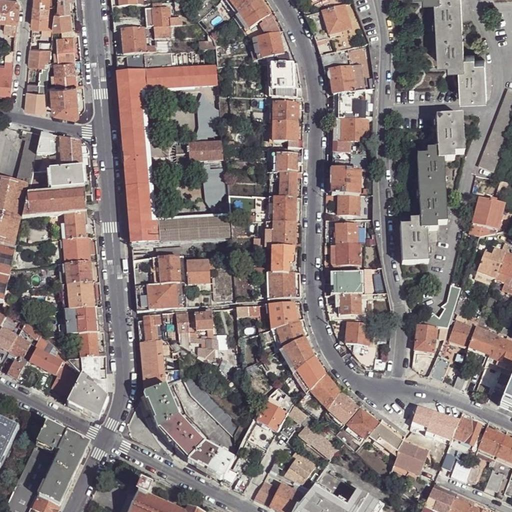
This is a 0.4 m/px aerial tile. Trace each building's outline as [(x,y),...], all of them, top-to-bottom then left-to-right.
[(15,1),(0,0),(0,21),(17,23),(19,5),(15,1)] [(58,0),(59,12),(70,11),(69,0),(58,0)] [(110,0),(111,8),(136,6),(135,0),(110,0)] [(222,0),(220,2),(233,19),(235,17),(257,0),(222,0)] [(270,16),(259,0),(257,0),(235,17),(246,33),(262,22),(270,16)] [(434,0),(437,63),(448,62),(448,67),(459,67),(465,67),(464,55),(461,0),(434,0)] [(184,9),(178,2),(174,3),(175,11),(184,9)] [(159,7),(158,4),(152,4),(152,10),(145,11),(147,30),(170,28),(181,27),(180,19),(170,20),(169,9),(162,9),(161,7),(159,7)] [(33,5),(31,26),(33,28),(41,29),(41,34),(45,35),(45,29),(53,30),(53,29),(55,12),(56,8),(48,7),(33,5)] [(343,7),(322,13),(329,35),(342,32),(349,30),(343,7)] [(53,29),(71,28),(70,11),(59,12),(55,12),(53,29)] [(267,37),(279,34),(271,18),(263,24),(260,26),(267,37)] [(140,21),(113,23),(113,32),(121,32),(140,30),(140,21)] [(170,28),(147,30),(140,30),(121,32),(123,58),(124,58),(127,57),(156,55),(155,49),(145,50),(144,38),(150,38),(150,40),(154,40),(170,39),(171,39),(170,28)] [(297,65),(284,33),(279,34),(267,37),(258,39),(259,45),(251,47),(253,61),(262,59),(262,60),(279,57),(280,63),(285,63),(286,66),(292,65),(297,65)] [(210,37),(207,34),(206,41),(198,42),(199,50),(214,49),(214,48),(212,42),(210,37)] [(55,63),(74,62),(76,61),(75,36),(58,38),(59,53),(55,53),(55,63)] [(171,54),(170,39),(154,40),(155,49),(156,55),(171,54)] [(317,46),(319,54),(330,51),(327,40),(315,42),(317,46)] [(321,58),(325,74),(330,73),(350,70),(354,92),(365,91),(370,90),(369,81),(373,80),(368,46),(321,58)] [(27,85),(26,93),(46,95),(47,88),(50,51),(39,51),(29,50),(28,67),(42,69),(41,73),(39,73),(38,86),(27,85)] [(216,62),(215,54),(215,50),(171,54),(156,55),(127,57),(128,70),(136,70),(137,73),(117,75),(132,245),(135,245),(140,245),(156,243),(230,237),(229,218),(150,225),(147,189),(145,159),(143,138),(139,92),(217,85),(216,66),(195,68),(195,64),(216,62)] [(14,52),(5,51),(4,65),(13,66),(14,52)] [(474,55),(464,55),(465,67),(459,67),(460,99),(486,98),(485,60),(474,60),(474,55)] [(56,87),(76,86),(74,62),(55,63),(54,63),(55,71),(55,81),(56,87)] [(0,95),(11,96),(13,66),(4,65),(1,65),(1,68),(1,69),(4,69),(3,74),(0,73),(0,95)] [(292,65),(286,66),(270,66),(271,83),(272,99),(295,99),(297,99),(296,91),(293,91),(292,65)] [(330,73),(333,96),(354,92),(350,70),(330,73)] [(82,88),(82,85),(76,86),(56,87),(52,88),(54,113),(76,118),(79,116),(76,88),(82,88)] [(333,96),(333,122),(340,122),(365,122),(365,91),(354,92),(333,96)] [(478,168),(492,174),(511,122),(511,93),(508,91),(478,168)] [(45,114),(46,112),(45,111),(46,95),(26,93),(24,112),(45,114)] [(269,106),(269,124),(273,124),(298,124),(299,104),(303,104),(302,100),(297,99),(295,99),(295,104),(273,104),(273,106),(269,106)] [(221,123),(219,102),(204,104),(207,137),(222,136),(221,123)] [(437,162),(443,162),(453,161),(453,156),(462,155),(460,118),(435,119),(436,151),(437,162)] [(333,122),(332,172),(359,172),(361,172),(367,172),(367,144),(339,144),(340,122),(333,122)] [(339,144),(367,144),(368,122),(365,122),(340,122),(339,144)] [(297,144),(298,124),(273,124),(272,143),(287,143),(287,149),(303,149),(303,144),(297,144)] [(0,305),(1,306),(3,306),(5,292),(8,279),(10,272),(12,261),(20,220),(26,195),(31,174),(40,135),(23,132),(22,137),(27,138),(26,142),(17,184),(0,180),(0,305)] [(56,172),(82,169),(79,144),(54,138),(54,150),(50,151),(49,142),(52,142),(52,138),(40,135),(31,174),(37,174),(40,155),(55,154),(56,172)] [(224,161),(222,143),(177,147),(179,164),(224,161)] [(445,225),(443,162),(437,162),(436,151),(426,151),(426,157),(417,158),(421,220),(421,231),(426,231),(436,231),(435,226),(445,225)] [(302,174),(303,155),(271,155),(271,174),(302,174)] [(210,169),(212,205),(228,204),(225,168),(210,169)] [(49,193),(83,189),(82,169),(56,172),(48,173),(49,193)] [(332,172),(331,197),(339,197),(358,197),(358,193),(359,172),(332,172)] [(31,174),(26,195),(49,193),(48,173),(37,174),(31,174)] [(271,174),(268,174),(268,183),(275,183),(275,182),(279,182),(278,199),(296,199),(297,180),(302,180),(302,174),(271,174)] [(26,195),(20,220),(64,217),(85,215),(83,189),(49,193),(26,195)] [(339,197),(331,197),(326,195),(326,206),(339,206),(339,197)] [(339,197),(339,206),(338,216),(357,217),(358,197),(339,197)] [(296,199),(278,199),(274,199),(273,224),(296,224),(296,199)] [(470,237),(479,239),(489,237),(490,231),(496,232),(503,206),(479,200),(470,237)] [(64,238),(64,242),(85,240),(84,232),(84,228),(87,228),(85,215),(64,217),(65,226),(66,238),(64,238)] [(412,227),(401,228),(403,264),(428,262),(426,231),(421,231),(421,220),(411,221),(412,227)] [(503,235),(511,238),(511,237),(511,224),(507,223),(503,235)] [(295,246),(296,224),(273,224),(268,224),(265,224),(265,232),(273,233),(272,250),(293,250),(295,250),(295,246)] [(336,246),(336,247),(355,247),(356,227),(336,227),(336,238),(336,246)] [(273,233),(265,232),(264,245),(260,246),(261,251),(272,250),(273,233)] [(63,242),(64,257),(89,254),(88,240),(85,240),(64,242),(63,242)] [(495,281),(495,279),(504,255),(507,246),(503,245),(500,253),(493,251),(490,257),(484,255),(476,274),(495,281)] [(325,247),(324,255),(331,255),(331,269),(336,269),(336,266),(336,247),(325,247)] [(336,247),(336,266),(344,266),(358,266),(358,247),(355,247),(336,247)] [(490,257),(493,251),(486,248),(484,255),(490,257)] [(293,257),(293,250),(272,250),(272,274),(288,275),(288,267),(291,267),(295,266),(295,259),(293,257)] [(64,257),(65,267),(90,264),(89,254),(64,257)] [(507,283),(511,285),(511,257),(504,255),(495,279),(501,281),(500,284),(506,286),(507,283)] [(180,284),(178,259),(159,261),(160,286),(175,285),(180,284)] [(160,286),(159,261),(150,261),(152,287),(160,286)] [(209,272),(208,263),(186,265),(188,287),(210,285),(209,272)] [(67,287),(92,284),(90,264),(65,267),(67,287)] [(59,267),(61,287),(67,287),(65,267),(59,267)] [(288,275),(272,274),(269,274),(270,299),(267,299),(268,301),(295,299),(294,275),(292,275),(288,275)] [(474,280),(493,286),(495,281),(476,274),(474,280)] [(137,277),(134,277),(135,288),(148,287),(147,275),(137,275),(137,277)] [(340,293),(340,296),(358,296),(358,275),(332,275),(332,293),(340,293)] [(63,312),(67,312),(94,309),(92,284),(67,287),(61,287),(63,312)] [(181,284),(180,284),(175,285),(160,286),(152,287),(148,287),(135,288),(137,313),(183,309),(183,308),(181,306),(177,307),(176,299),(182,298),(181,284)] [(8,312),(9,313),(13,291),(5,292),(3,306),(1,306),(1,309),(8,312)] [(436,322),(431,316),(416,329),(435,331),(447,335),(450,323),(454,315),(457,304),(461,293),(452,291),(448,308),(442,312),(445,316),(436,322)] [(340,316),(343,316),(359,315),(358,299),(358,296),(340,296),(340,309),(340,314),(340,316)] [(269,315),(270,331),(276,330),(298,323),(294,304),(268,306),(269,315)] [(458,317),(463,319),(465,312),(467,307),(457,304),(454,315),(456,316),(458,317)] [(259,307),(236,309),(237,318),(260,316),(259,307)] [(69,336),(79,335),(96,334),(95,325),(95,318),(102,317),(101,308),(94,309),(67,312),(69,336)] [(211,311),(194,313),(196,332),(208,331),(209,341),(214,341),(211,311)] [(21,331),(22,329),(24,324),(22,322),(14,316),(9,313),(8,312),(7,314),(4,320),(21,331)] [(463,319),(471,323),(474,316),(465,312),(463,319)] [(187,314),(176,315),(177,318),(176,318),(180,349),(191,355),(190,345),(189,340),(189,336),(187,314)] [(144,322),(146,344),(159,343),(159,339),(156,339),(155,327),(162,326),(161,316),(143,318),(144,322)] [(471,323),(478,326),(481,318),(474,316),(471,323)] [(481,318),(478,326),(485,329),(486,324),(487,321),(481,318)] [(299,322),(298,323),(276,330),(284,350),(304,339),(299,322)] [(448,345),(468,353),(476,333),(455,324),(455,325),(450,323),(447,335),(438,359),(442,361),(448,345)] [(35,341),(38,335),(24,324),(22,329),(35,341)] [(490,325),(488,330),(496,334),(497,329),(490,325)] [(163,342),(162,326),(155,327),(156,339),(159,339),(159,343),(163,342)] [(346,326),(343,345),(366,347),(367,328),(346,326)] [(0,348),(9,353),(17,338),(1,329),(0,330),(0,348)] [(432,356),(435,331),(416,329),(412,354),(432,356)] [(502,336),(511,340),(511,334),(504,330),(502,333),(502,336)] [(489,361),(489,360),(496,341),(476,333),(468,353),(489,361)] [(98,358),(106,357),(105,354),(98,355),(96,334),(79,335),(81,359),(98,358)] [(56,377),(62,364),(53,359),(43,354),(48,344),(43,339),(41,337),(34,349),(36,350),(29,363),(56,377)] [(6,376),(17,381),(27,363),(22,360),(31,345),(17,338),(9,353),(17,357),(6,376)] [(314,358),(304,339),(284,350),(296,373),(314,358)] [(165,372),(164,357),(172,361),(169,341),(163,342),(159,343),(146,344),(140,344),(144,391),(145,395),(181,379),(181,371),(165,372)] [(199,350),(198,358),(206,362),(206,361),(216,362),(215,352),(218,352),(217,341),(214,341),(209,341),(204,341),(204,345),(207,345),(206,350),(202,350),(199,350)] [(511,369),(511,346),(500,342),(496,341),(489,360),(511,369)] [(366,347),(343,345),(350,361),(362,370),(371,371),(373,348),(366,347)] [(284,350),(280,352),(289,368),(288,369),(292,376),(296,373),(284,350)] [(62,364),(64,365),(66,362),(65,361),(56,352),(53,359),(62,364)] [(81,376),(101,395),(98,358),(81,359),(82,368),(82,373),(83,373),(81,376)] [(325,376),(314,358),(296,373),(311,392),(325,376)] [(73,369),(82,368),(81,359),(79,359),(79,363),(74,363),(74,360),(65,361),(66,362),(73,369)] [(429,379),(441,384),(449,365),(442,361),(438,359),(429,379)] [(488,365),(511,374),(511,369),(489,360),(489,361),(488,365)] [(454,390),(461,393),(469,371),(462,368),(454,390)] [(51,390),(70,399),(80,378),(62,369),(51,390)] [(311,392),(296,373),(292,376),(307,396),(308,395),(311,392)] [(202,387),(197,374),(183,380),(192,397),(235,440),(235,436),(240,426),(202,387)] [(99,422),(107,400),(101,395),(81,376),(80,378),(70,399),(66,406),(99,422)] [(340,393),(325,376),(311,392),(328,411),(340,393)] [(504,395),(498,409),(511,415),(511,376),(511,377),(504,395)] [(166,387),(145,395),(145,396),(159,431),(178,418),(167,390),(166,387)] [(488,405),(498,409),(504,395),(494,390),(488,405)] [(358,409),(340,393),(328,411),(344,427),(358,409)] [(308,395),(307,396),(298,406),(302,409),(310,400),(310,397),(308,395)] [(292,408),(293,405),(281,396),(280,399),(292,408)] [(285,420),(288,415),(279,410),(277,408),(278,406),(269,401),(257,423),(265,428),(264,430),(276,437),(285,420)] [(288,415),(285,420),(297,426),(302,428),(298,435),(311,442),(312,441),(330,451),(337,438),(320,424),(315,420),(302,409),(298,406),(295,403),(293,405),(292,408),(288,415)] [(368,438),(379,425),(360,412),(347,428),(349,428),(362,438),(358,443),(362,446),(368,438)] [(320,424),(323,418),(320,416),(318,416),(315,420),(320,424)] [(159,431),(188,463),(204,446),(178,418),(159,431)] [(460,418),(459,422),(450,448),(470,456),(473,448),(481,427),(460,418)] [(0,461),(1,462),(17,429),(0,420),(0,461)] [(81,442),(47,425),(37,446),(52,453),(52,454),(55,456),(56,453),(60,455),(57,461),(35,450),(17,489),(37,498),(39,499),(59,509),(86,454),(81,442)] [(402,442),(379,425),(368,438),(376,444),(379,440),(397,453),(398,450),(402,442)] [(284,428),(278,437),(286,443),(292,434),(284,428)] [(362,438),(349,428),(345,433),(358,443),(362,438)] [(505,438),(486,430),(477,454),(480,455),(482,451),(497,458),(505,438)] [(511,441),(505,438),(497,458),(496,462),(500,464),(511,469),(511,441)] [(379,440),(376,444),(395,459),(397,453),(379,440)] [(403,442),(402,442),(398,450),(397,453),(395,459),(394,463),(394,466),(393,467),(408,475),(419,479),(424,466),(424,465),(427,458),(416,453),(418,449),(403,442)] [(229,469),(233,461),(204,445),(204,446),(188,463),(223,481),(229,469)] [(428,454),(418,449),(416,453),(427,458),(428,454)] [(296,484),(303,487),(318,465),(297,451),(293,457),(296,460),(284,478),(296,484)] [(482,451),(480,455),(492,460),(496,462),(497,458),(482,451)] [(472,466),(467,480),(475,483),(481,469),(472,466)] [(408,475),(393,467),(392,471),(407,478),(408,475)] [(223,481),(222,484),(230,488),(237,473),(229,469),(223,481)] [(498,476),(492,473),(486,489),(498,494),(504,476),(499,474),(498,476)] [(244,494),(252,480),(243,476),(235,489),(244,494)] [(199,511),(187,507),(187,508),(186,511),(184,511),(183,511),(182,511),(172,507),(173,506),(172,505),(171,507),(160,502),(160,500),(159,500),(159,501),(151,497),(153,491),(150,490),(151,488),(150,487),(149,486),(150,486),(144,483),(143,484),(143,483),(142,484),(141,484),(129,511),(199,511)] [(264,483),(254,501),(276,511),(293,511),(298,503),(302,496),(292,491),(281,486),(279,490),(264,483)] [(303,487),(296,484),(292,491),(302,496),(306,498),(311,491),(303,487)] [(316,485),(313,488),(328,498),(330,494),(316,485)] [(432,511),(449,511),(454,500),(453,500),(455,495),(434,486),(424,508),(432,511)] [(328,498),(313,488),(311,491),(306,498),(301,505),(298,503),(293,511),(374,511),(380,503),(357,490),(348,505),(346,508),(336,502),(328,498)] [(30,511),(37,498),(17,489),(5,511),(30,511)] [(471,511),(473,509),(475,504),(456,496),(454,500),(449,511),(471,511)] [(57,511),(59,509),(39,499),(32,511),(57,511)] [(338,499),(336,502),(346,508),(348,505),(338,499)] [(380,511),(384,506),(380,503),(374,511),(380,511)]
